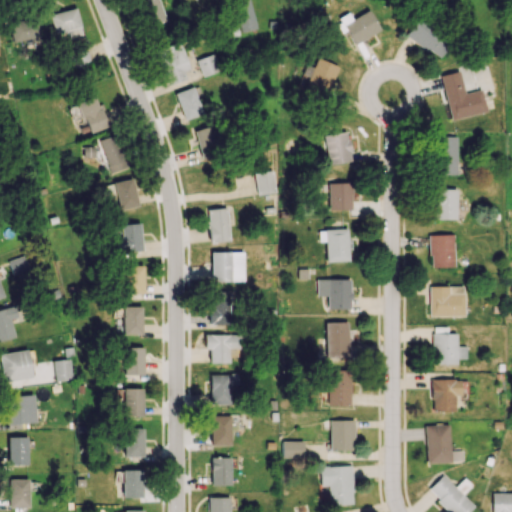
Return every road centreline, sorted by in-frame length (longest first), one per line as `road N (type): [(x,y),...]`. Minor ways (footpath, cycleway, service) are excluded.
road 1 (residential): [(103,0),(169,184),(179,511)]
road 2 (residential): [(399,511),(392,93)]
